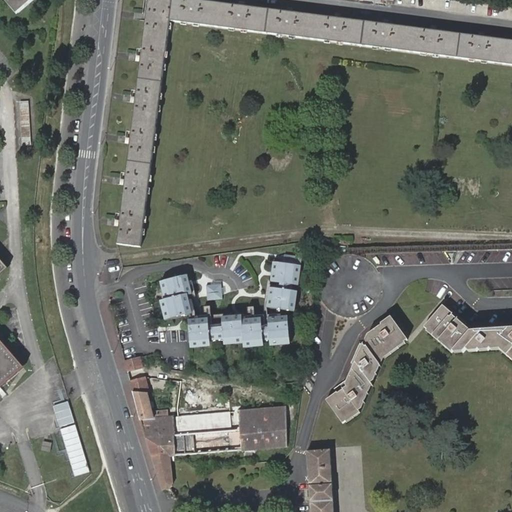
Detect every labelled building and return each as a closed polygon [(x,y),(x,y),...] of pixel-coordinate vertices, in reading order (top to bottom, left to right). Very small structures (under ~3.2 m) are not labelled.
[(4,0),(17,15),(34,0),(4,0)] [(511,42),(194,0),(150,0),(119,244),(142,247),(171,21),(511,67),(511,42)] [(23,137),(32,137),(32,99),(23,99),(23,137)] [(326,240),(324,252),(332,253),(334,241),(326,240)] [(286,263),(275,262),(273,281),(282,283),(281,289),(272,288),(269,308),(292,311),(298,265),(303,265),(304,256),(287,254),(286,260),(286,263)] [(322,295),(327,305),(331,310),(341,316),(353,318),(364,316),(374,310),(381,300),(384,289),(384,284),(383,277),(378,267),(369,259),(358,255),(346,255),(341,256),(331,262),(324,272),(320,283),(322,295)] [(194,294),(191,281),(189,274),(168,280),(173,298),(168,299),(174,319),(195,314),(190,295),(194,294)] [(210,300),(225,298),(223,283),(208,285),(210,300)] [(511,351),(511,352),(510,355),(511,357),(511,330),(497,330),(495,333),(491,331),(488,331),(488,327),(484,328),(484,331),(472,331),(467,326),(468,324),(465,322),(463,324),(459,320),(457,322),(452,318),(454,315),(455,315),(445,305),(426,327),(454,352),(469,352),(469,350),(504,350),(506,347),(511,351)] [(206,308),(207,319),(211,318),(215,318),(214,307),(206,308)] [(211,318),(207,319),(191,321),(193,341),(246,337),(247,342),(293,337),(291,316),(270,318),(271,327),(266,328),(265,318),(245,320),(245,315),(224,317),(225,326),(212,327),(211,318)] [(338,391),(327,399),(343,423),(361,411),(360,409),(362,408),(373,383),(371,379),(368,375),(375,371),(378,375),(386,358),(409,341),(393,318),(384,325),(385,327),(381,330),(379,328),(377,324),(374,327),(375,330),(369,335),(365,344),(367,348),(364,354),(360,352),(359,354),(357,353),(352,362),(355,364),(349,378),(344,382),(347,385),(348,386),(344,389),(346,392),(341,395),(338,391)] [(367,348),(365,344),(362,343),(357,353),(359,354),(360,352),(364,354),(367,348)] [(0,383),(17,368),(0,348),(0,383)] [(135,397),(142,421),(153,420),(146,392),(151,392),(142,358),(126,361),(129,372),(132,383),(135,397)] [(371,379),(378,375),(375,371),(368,375),(371,379)] [(347,385),(338,391),(341,395),(346,392),(344,389),(348,386),(347,385)] [(73,399),(57,403),(75,475),(91,471),(73,399)] [(142,421),(154,459),(170,458),(286,446),(282,406),(197,414),(196,406),(179,408),(180,417),(169,417),(169,411),(160,412),(161,419),(153,420),(142,421)] [(309,451),(309,457),(313,511),(336,511),(332,450),(309,451)] [(154,459),(164,490),(170,491),(174,485),(171,462),(170,458),(154,459)]
